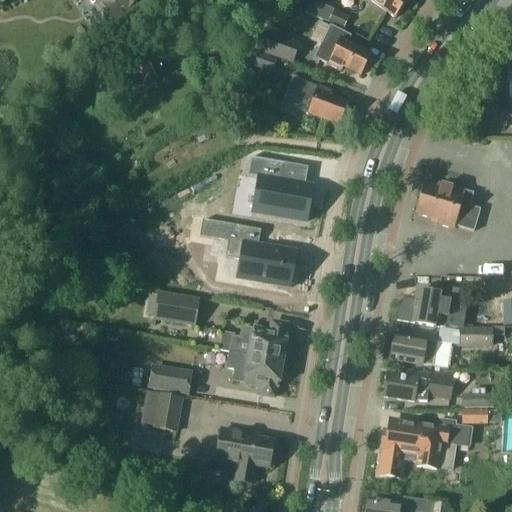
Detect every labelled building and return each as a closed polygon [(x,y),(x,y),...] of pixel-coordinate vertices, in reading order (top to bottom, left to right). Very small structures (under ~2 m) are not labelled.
[(88,0),(93,6),(98,3),(111,24),(124,16),(127,21),(141,12),(138,7),(145,2),(143,0),(88,0)] [(408,2),(405,0),(369,0),(369,1),(395,20),(408,2)] [(321,7),(315,19),(343,31),(348,18),(321,7)] [(352,37),(343,33),(335,29),(319,62),(327,66),(327,67),(339,73),(341,69),(358,78),(363,68),(367,67),(370,62),(368,58),(369,56),(348,45),(352,37)] [(246,50),(241,64),(272,75),(277,61),(291,66),(298,47),(263,34),(256,54),(246,50)] [(507,85),(511,85),(511,46),(506,47),(506,69),(497,69),(497,84),(507,84),(507,85)] [(154,55),(124,71),(131,84),(161,69),(154,55)] [(305,86),(296,111),(338,128),(339,125),(342,123),(344,118),(342,115),(347,104),(329,97),(330,94),(317,89),(316,90),(305,86)] [(258,181),(252,215),(306,224),(312,189),(281,183),(284,166),(250,160),(247,179),(258,181)] [(420,203),(466,217),(477,220),(480,211),(469,208),(472,197),(438,187),(437,191),(425,187),(420,203)] [(477,220),(466,217),(420,203),(416,217),(438,224),(437,228),(453,232),(454,229),(473,234),(477,220)] [(237,281),(289,290),(290,286),(295,287),(297,272),(292,271),(295,254),(238,244),(240,229),(202,222),(199,239),(228,244),(225,260),(240,263),(237,281)] [(439,290),(437,298),(416,295),(415,305),(403,303),(400,306),(397,323),(444,331),(448,307),(456,308),(458,293),(439,290)] [(195,328),(200,299),(158,292),(153,320),(195,328)] [(511,301),(501,302),(501,327),(511,326),(511,301)] [(228,355),(249,359),(285,365),(287,354),(283,353),(288,324),(270,321),(267,334),(254,331),(253,333),(242,331),(240,339),(231,338),(228,355)] [(51,343),(86,350),(90,330),(54,323),(51,343)] [(459,333),(459,348),(490,349),(491,333),(459,333)] [(449,347),(435,345),(425,344),(425,343),(394,338),(390,363),(422,368),(422,367),(446,370),(448,368),(451,350),(449,347)] [(282,377),(285,365),(249,359),(228,355),(225,371),(234,372),(233,383),(260,388),(259,396),(273,398),(275,388),(277,388),(279,376),(282,377)] [(147,388),(189,395),(193,372),(151,365),(147,388)] [(426,405),(427,398),(451,401),(455,376),(432,372),(430,385),(416,382),(417,382),(388,377),(384,399),(414,404),(414,403),(426,405)] [(139,423),(154,426),(153,429),(176,433),(182,400),(144,393),(139,423)] [(462,397),(462,410),(494,410),(494,397),(462,397)] [(500,424),(500,413),(462,413),(462,426),(485,426),(485,425),(500,424)] [(381,447),(380,457),(383,457),(380,478),(401,481),(404,463),(417,465),(416,469),(436,472),(436,470),(451,472),(454,448),(469,450),(472,430),(455,427),(455,423),(441,421),(440,431),(423,428),(422,430),(389,425),(387,435),(384,434),(383,438),(382,439),(380,446),(381,447)] [(237,468),(235,483),(252,486),(255,468),(268,470),(272,444),(257,441),(257,437),(221,431),(215,463),(237,468)] [(409,511),(410,509),(412,498),(398,496),(396,506),(368,502),(366,511),(409,511)]
